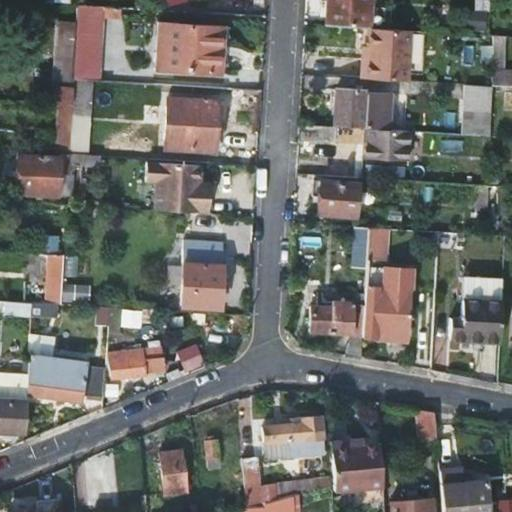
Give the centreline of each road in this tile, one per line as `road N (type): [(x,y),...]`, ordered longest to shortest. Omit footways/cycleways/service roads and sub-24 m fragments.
road 1 (residential): [(262,362),(283,0)]
road 2 (residential): [(0,471),(262,362)]
road 3 (residential): [(262,362),(511,406)]
